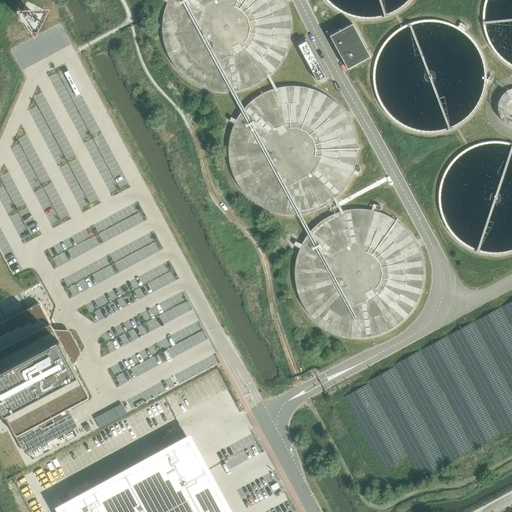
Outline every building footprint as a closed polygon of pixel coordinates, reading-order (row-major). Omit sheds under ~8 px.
[(162,42),(168,58),(177,70),(188,80),(201,87),(221,91),(242,89),(259,82),(272,72),(281,60),(287,46),(290,33),(290,18),(286,3),(284,0),(166,0),(164,6),(160,24),(162,42)] [(328,0),(340,9),(353,15),(368,17),(384,14),(398,7),(406,0),(328,0)] [(496,53),(510,64),(511,64),(511,0),(485,0),(483,5),(483,23),(488,39),(496,53)] [(386,112),(400,124),(414,129),(428,131),(445,128),(459,122),(470,112),(479,99),(483,84),(484,67),(479,52),(472,40),(461,30),(450,24),(433,19),(418,20),(401,26),(387,37),(378,50),(373,64),(373,82),(378,99),(386,112)] [(347,68),(349,67),(370,56),(352,24),(331,35),(330,36),(347,68)] [(298,45),(317,81),(325,77),(306,41),(298,45)] [(228,166),(234,181),(243,193),(254,203),(267,210),(286,215),(308,213),(325,205),(338,195),(347,184),(353,170),(356,156),(355,142),(352,126),(346,115),(338,106),(328,97),(315,90),(303,86),(292,85),(281,86),(268,90),(254,97),(244,106),(236,115),(229,130),(226,147),(228,166)] [(453,233),(467,244),(481,250),(495,252),(511,249),(511,248),(511,143),(500,140),(485,141),(468,147),(454,158),(445,171),(440,185),(439,203),(444,220),(453,233)] [(296,291),(302,306),(310,319),(322,329),(335,336),(354,340),(376,338),(393,331),(405,321),(414,309),(421,295),(423,282),(423,267),(419,252),(413,240),(406,231),(396,222),(383,215),(371,212),(360,211),(348,211),(335,215),(322,222),(311,231),(304,241),(297,255),(294,273),(296,291)] [(0,407),(14,434),(15,434),(15,435),(16,435),(17,435),(18,435),(87,399),(87,398),(88,398),(88,397),(88,396),(88,395),(74,368),(65,351),(65,350),(66,350),(66,349),(66,348),(66,347),(66,346),(66,345),(65,345),(64,344),(63,344),(62,344),(61,344),(40,304),(39,304),(39,303),(38,303),(37,303),(36,303),(0,322),(0,407)] [(182,438),(48,511),(222,511),(201,474),(182,438)]
